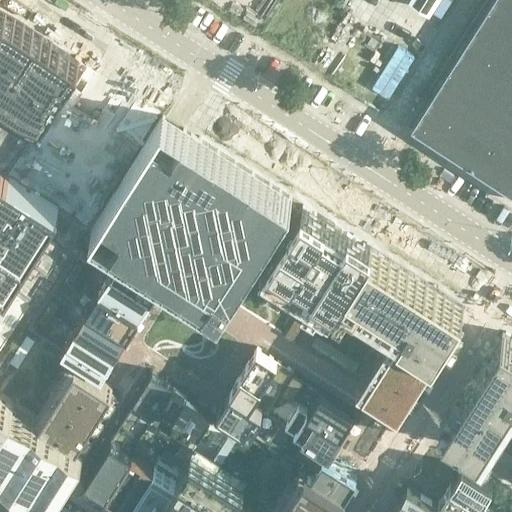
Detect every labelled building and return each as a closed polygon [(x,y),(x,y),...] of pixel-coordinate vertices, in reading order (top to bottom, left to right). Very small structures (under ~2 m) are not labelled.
[(511,0),(491,0),(412,125),(511,188),(511,0)] [(414,0),(429,10),(435,0),(414,0)] [(0,11),(0,361),(159,113),(0,11)] [(398,45),(372,86),(388,97),(414,55),(398,45)] [(162,114),(90,228),(124,250),(164,275),(220,311),(292,197),(215,148),(162,114)] [(348,283),(370,247),(372,243),(349,229),(347,232),(317,213),(302,204),(293,219),(262,268),(282,281),(285,283),(329,311),(330,311),(348,283)] [(97,233),(90,228),(83,239),(88,242),(90,243),(97,233)] [(398,409),(447,332),(464,306),(442,293),(370,247),(348,283),(342,292),(343,293),(349,283),(405,320),(364,384),(359,380),(357,382),(398,409)] [(124,250),(111,270),(152,295),(164,275),(124,250)] [(83,265),(77,260),(70,271),(77,275),(83,265)] [(152,295),(111,270),(99,289),(139,314),(152,295)] [(70,285),(77,275),(70,271),(64,281),(70,285)] [(139,314),(99,289),(86,308),(127,334),(139,314)] [(59,303),(52,299),(46,309),(52,313),(59,303)] [(127,334),(86,308),(74,327),(115,353),(127,334)] [(46,324),(52,313),(46,309),(39,319),(46,324)] [(115,353),(74,327),(62,347),(102,373),(115,353)] [(511,337),(502,331),(443,425),(478,448),(511,395),(511,337)] [(268,374),(285,385),(294,370),(257,347),(230,389),(250,402),(268,374)] [(0,392),(0,463),(51,496),(83,445),(77,442),(112,386),(75,363),(35,425),(9,409),(14,401),(0,392)] [(85,472),(107,486),(133,446),(122,439),(143,407),(154,413),(162,400),(173,383),(151,369),(85,472)] [(285,385),(280,392),(291,399),(305,377),(294,370),(285,385)] [(173,383),(162,400),(200,424),(211,407),(173,383)] [(308,409),(307,409),(341,431),(355,409),(321,388),(320,389),(308,409)] [(228,393),(214,414),(248,435),(261,414),(228,393)] [(299,403),(285,425),(288,427),(314,443),(328,452),(341,431),(307,409),(308,409),(299,403)] [(282,422),(268,444),(275,448),(288,427),(285,425),(282,422)] [(328,452),(314,443),(301,464),(305,467),(345,493),(359,471),(342,461),(340,464),(333,460),(335,457),(329,453),(328,452)] [(133,446),(107,486),(129,500),(155,460),(133,446)] [(151,511),(226,511),(235,499),(242,487),(189,453),(179,470),(151,511)] [(155,460),(129,500),(147,511),(151,511),(179,470),(157,456),(155,460)] [(463,464),(451,482),(481,501),(492,483),(463,464)] [(332,511),(333,511),(325,505),(342,494),(343,495),(345,493),(305,467),(276,511),(254,511),(235,499),(226,511),(332,511)] [(408,480),(396,498),(418,511),(452,511),(454,510),(439,500),(432,496),(408,480)] [(451,482),(439,500),(454,510),(457,511),(487,511),(491,507),(481,501),(451,482)] [(418,511),(396,498),(387,511),(418,511)]
